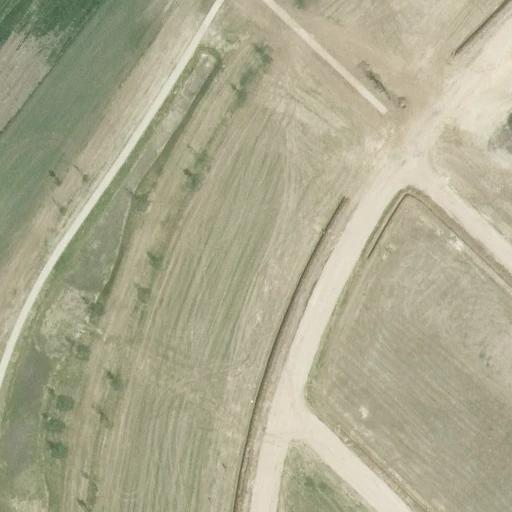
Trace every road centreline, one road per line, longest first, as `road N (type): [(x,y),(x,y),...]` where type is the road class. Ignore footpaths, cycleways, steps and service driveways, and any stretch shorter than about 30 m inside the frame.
road 1 (residential): [(292,401),(317,322),(402,169)]
road 2 (residential): [(402,169),(472,69),(511,30)]
road 3 (residential): [(402,511),(292,401)]
road 4 (residential): [(402,169),(511,274)]
